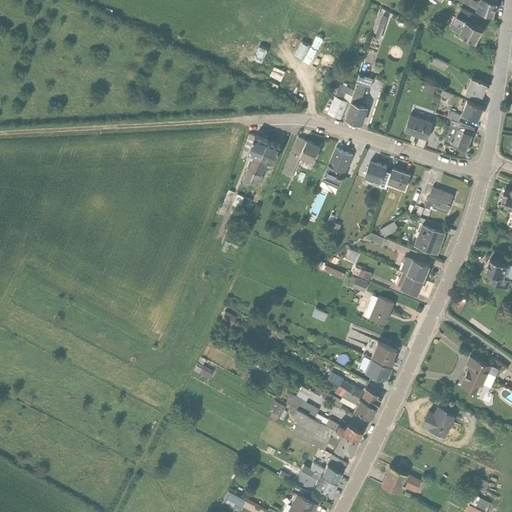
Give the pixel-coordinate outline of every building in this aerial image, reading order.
[(478,0),(476,5),(493,12),(496,0),(478,0)] [(466,16),(476,22),(481,14),(462,4),(457,12),(454,18),(453,17),(449,23),(459,29),(466,16)] [(380,8),(372,31),(377,33),(384,9),(380,8)] [(466,16),(459,29),(476,38),(483,26),(476,22),(466,16)] [(355,87),(352,93),(350,99),(351,99),(352,98),(360,101),(366,82),(371,84),(374,75),(365,72),(371,54),(365,52),(363,57),(362,60),(361,64),(359,71),(356,78),(357,79),(355,87)] [(434,54),(431,60),(444,67),(448,61),(434,54)] [(472,74),(482,78),(485,73),(474,68),(472,74)] [(270,72),(266,81),(277,86),(281,77),(270,72)] [(336,91),(347,96),(349,92),(352,93),(355,87),(341,81),(343,77),(337,74),(330,90),(335,92),(336,91)] [(467,86),(482,92),(483,93),(488,81),(482,78),(472,74),(467,86)] [(426,80),(424,88),(433,91),(436,84),(426,80)] [(482,92),(467,86),(464,85),(461,91),(465,92),(479,98),(482,92)] [(443,86),(441,92),(450,96),(453,91),(443,86)] [(336,91),(335,92),(327,109),(341,115),(349,97),(347,96),(336,91)] [(462,109),(470,113),(478,117),(484,104),(468,97),(462,109)] [(352,98),(351,99),(346,115),(363,121),(368,104),(360,101),(352,98)] [(452,116),(459,119),(461,113),(460,112),(461,112),(450,107),(447,114),(452,116)] [(410,111),(404,128),(427,136),(433,118),(410,111)] [(459,119),(452,116),(445,138),(457,143),(464,127),(472,130),(474,125),(460,119),(459,119)] [(464,127),(457,143),(467,147),(473,131),(472,130),(464,127)] [(249,148),(255,132),(249,130),(243,146),(249,148)] [(254,151),(261,154),(269,136),(256,131),(255,132),(249,148),(249,149),(254,151)] [(300,153),(307,137),(298,133),(282,169),(291,173),(300,153)] [(269,136),(261,154),(270,157),(274,159),(281,141),(269,136)] [(307,137),(300,153),(314,159),(321,142),(307,136),(307,137)] [(335,165),(345,170),(346,170),(353,152),(336,144),(329,160),(331,161),(335,163),(335,165)] [(261,154),(254,151),(248,166),(243,177),(250,180),(255,169),(261,154)] [(255,169),(250,180),(258,184),(263,173),(270,157),(261,154),(255,169)] [(388,179),(391,167),(386,165),(387,162),(386,162),(369,157),(364,174),(380,179),(379,182),(387,184),(387,183),(388,179)] [(326,167),(343,174),(345,170),(335,165),(335,163),(331,161),(329,160),(326,167)] [(391,167),(388,179),(405,185),(410,170),(392,164),(391,167)] [(343,174),(326,167),(322,175),(339,182),(343,174)] [(433,182),(425,203),(431,205),(432,203),(448,209),(454,191),(433,182)] [(507,192),(505,199),(505,200),(511,202),(511,183),(510,186),(505,184),(503,191),(507,192)] [(229,186),(219,209),(225,212),(235,189),(229,186)] [(241,195),(242,192),(237,190),(230,207),(231,208),(230,211),(233,213),(241,195)] [(241,195),(233,213),(238,215),(242,205),(245,206),(246,204),(249,206),(253,197),(242,192),(241,195)] [(419,202),(416,211),(420,213),(424,204),(419,202)] [(331,228),(335,219),(329,216),(325,225),(318,239),(324,242),(331,228)] [(394,217),(380,226),(385,233),(399,225),(394,217)] [(335,219),(331,228),(337,230),(341,221),(335,219)] [(420,227),(417,233),(414,241),(438,250),(446,229),(422,220),(420,227)] [(372,229),(364,234),(365,234),(364,236),(371,238),(371,237),(383,241),(386,235),(372,229)] [(300,252),(302,254),(306,256),(317,260),(320,254),(294,242),(291,248),(300,252)] [(494,245),(491,253),(504,258),(507,251),(494,245)] [(403,267),(407,269),(413,255),(407,252),(406,254),(404,253),(402,258),(404,259),(401,266),(403,267)] [(510,260),(491,253),(490,252),(485,266),(493,269),(490,277),(508,284),(511,275),(504,273),(509,260),(510,260)] [(333,254),(330,261),(336,263),(339,256),(333,254)] [(407,269),(425,277),(431,262),(413,254),(413,255),(407,269)] [(317,260),(306,256),(304,261),(315,266),(317,260)] [(318,264),(317,267),(319,268),(321,269),(323,266),(325,259),(320,257),(317,264),(318,264)] [(326,262),(324,267),(342,275),(345,270),(326,262)] [(355,263),(352,269),(369,276),(372,270),(355,263)] [(407,269),(403,267),(397,281),(401,282),(407,269)] [(407,269),(401,282),(400,283),(419,291),(425,277),(407,269)] [(353,273),(349,281),(353,282),(352,283),(364,288),(369,278),(356,273),(356,274),(353,273)] [(370,314),(378,293),(373,291),(364,312),(370,314)] [(378,293),(370,314),(386,321),(395,298),(379,292),(378,293)] [(225,306),(221,316),(232,322),(237,312),(225,306)] [(369,352),(376,337),(368,334),(362,349),(366,351),(369,352)] [(376,337),(369,352),(390,361),(393,354),(391,354),(395,345),(376,337)] [(483,380),(492,361),(470,351),(466,360),(469,362),(461,381),(482,391),(487,393),(491,384),(488,383),(483,380)] [(390,361),(369,352),(363,366),(379,373),(380,370),(385,372),(390,361)] [(196,359),(201,362),(204,358),(205,356),(199,353),(196,359)] [(255,358),(252,363),(264,369),(267,364),(255,358)] [(201,362),(196,359),(192,367),(208,375),(212,367),(201,362)] [(483,380),(488,383),(497,364),(492,361),(483,380)] [(245,364),(239,374),(244,377),(250,367),(245,364)] [(359,393),(362,387),(354,383),(341,376),(342,374),(336,371),(331,378),(337,382),(344,386),(350,389),(358,393),(359,393)] [(329,397),(332,392),(322,386),(315,382),(312,388),(319,392),(329,397)] [(338,397),(342,399),(352,404),(358,393),(350,389),(344,386),(337,382),(334,389),(341,393),(338,397)] [(298,387),(307,392),(309,388),(301,383),(298,387)] [(362,387),(359,393),(375,402),(379,394),(375,392),(376,390),(364,384),(362,387)] [(307,392),(298,387),(296,387),(294,392),(304,398),(307,392)] [(340,429),(343,423),(337,420),(328,415),(327,416),(316,409),(318,405),(290,390),(285,399),(290,402),(295,405),(306,410),(306,411),(319,418),(334,426),(339,429),(340,430),(340,429)] [(332,392),(329,397),(339,403),(342,399),(338,397),(332,392)] [(359,393),(358,393),(352,404),(369,414),(375,402),(359,393)] [(274,397),(268,407),(279,413),(284,403),(274,397)] [(429,405),(421,421),(446,433),(456,412),(447,407),(447,405),(438,401),(435,408),(429,405)] [(295,405),(290,402),(287,406),(290,408),(289,410),(292,412),(291,413),(298,416),(296,419),(291,429),(308,438),(323,446),(327,438),(333,441),(339,429),(334,426),(319,418),(306,411),(306,410),(295,405)] [(340,429),(340,430),(355,438),(361,428),(345,419),(343,423),(340,429)] [(340,430),(339,429),(333,441),(332,443),(341,449),(342,447),(349,450),(355,438),(340,430)] [(309,464),(312,466),(315,460),(323,464),(326,459),(329,453),(323,450),(319,459),(311,454),(306,462),(309,464)] [(329,453),(326,459),(340,467),(341,467),(345,458),(330,450),(329,453)] [(326,459),(323,464),(320,470),(335,478),(340,467),(326,459)] [(283,460),(277,472),(292,479),(298,468),(283,460)] [(314,466),(319,469),(320,470),(323,464),(315,460),(312,466),(314,466)] [(312,466),(309,464),(306,462),(302,461),(301,464),(298,462),(297,465),(299,467),(306,470),(310,473),(316,476),(319,469),(314,466),(312,466)] [(401,479),(405,469),(388,461),(379,480),(399,489),(402,482),(403,480),(401,479)] [(319,469),(316,476),(314,481),(329,489),(335,478),(320,470),(319,469)] [(403,480),(402,482),(415,487),(420,476),(405,469),(401,479),(403,480)] [(480,474),(476,484),(485,488),(489,478),(480,474)] [(227,487),(219,501),(232,508),(235,503),(240,505),(244,496),(227,487)] [(295,490),(284,510),(288,511),(306,511),(309,506),(313,508),(317,501),(295,490)] [(469,497),(487,506),(491,498),(472,490),(469,497)] [(484,511),(487,506),(469,497),(465,507),(476,511),(484,511)]
